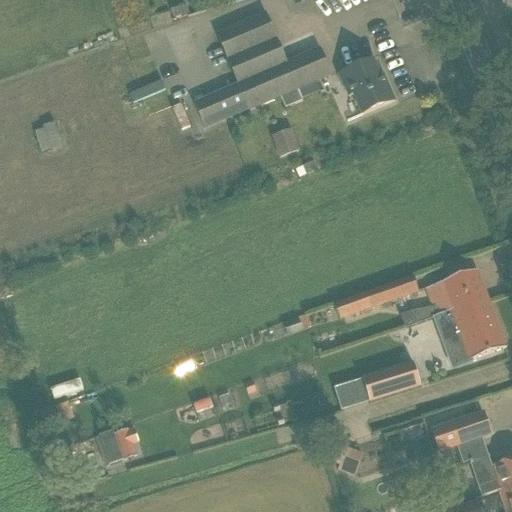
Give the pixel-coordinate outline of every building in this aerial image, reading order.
[(171,10),(174,19),(189,15),(187,6),(171,10)] [(194,105),(205,130),(249,110),(250,114),(281,100),(286,109),(321,94),(316,84),(331,77),(319,52),(287,67),(265,18),(217,40),(238,86),(194,105)] [(348,85),(362,116),(394,103),(385,83),(382,84),(373,62),(339,76),(343,87),(344,87),(344,86),(348,85)] [(161,74),(126,90),(134,107),(169,90),(161,74)] [(44,129),(35,132),(42,154),(62,148),(55,123),(43,127),(44,129)] [(279,139),(273,141),(279,158),(298,152),(296,147),(288,150),(281,144),(279,139)] [(315,163),(295,171),(298,178),(318,170),(315,163)] [(476,273),(424,292),(431,309),(435,319),(453,312),(451,309),(462,305),(468,312),(488,304),(476,273)] [(333,305),(339,322),(418,294),(412,277),(333,305)] [(453,312),(435,319),(444,344),(461,337),(470,362),(472,361),(505,349),(488,304),(468,312),(462,305),(451,309),(453,312)] [(307,315),(283,324),(283,325),(287,336),(303,331),(303,329),(311,327),(307,315)] [(361,381),(369,405),(418,389),(411,365),(361,381)] [(431,432),(438,453),(456,447),(481,438),(490,435),(483,414),(431,432)] [(113,435),(123,462),(137,457),(134,449),(133,446),(139,444),(134,430),(129,431),(128,430),(113,435)] [(335,465),(356,474),(363,456),(342,448),(335,465)] [(511,487),(511,461),(509,462),(491,467),(490,468),(495,483),(478,488),(481,497),(498,492),(511,487)] [(505,495),(511,511),(511,487),(498,492),(500,497),(505,495)] [(446,511),(480,511),(476,501),(460,507),(458,502),(445,507),(447,511),(446,511)]
